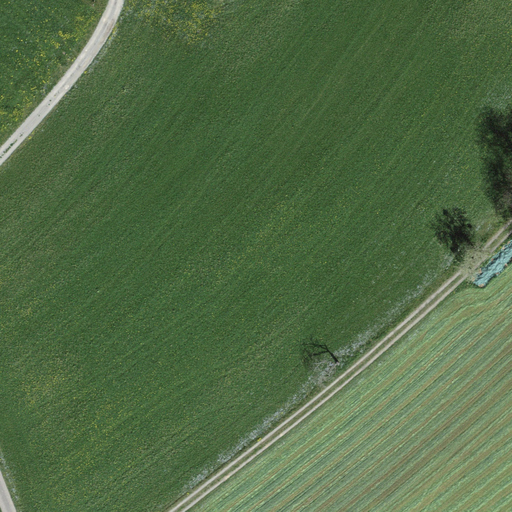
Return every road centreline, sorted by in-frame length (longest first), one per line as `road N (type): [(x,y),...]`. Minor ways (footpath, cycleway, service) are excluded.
road 1 (track): [(511,234),(184,511)]
road 2 (track): [(115,0),(84,63),(0,157)]
